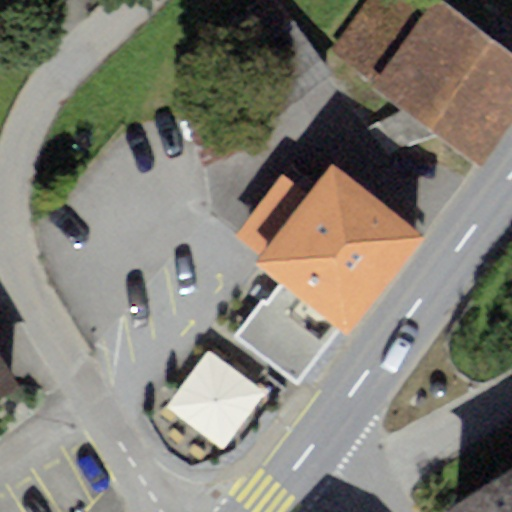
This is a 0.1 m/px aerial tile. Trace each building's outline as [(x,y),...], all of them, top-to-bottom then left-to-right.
[(511,55),(434,0),(391,0),(344,65),(485,167),(511,129),(511,55)] [(415,239),(334,171),(261,259),(284,277),(343,326),(415,239)] [(292,387),(343,326),(284,277),(233,339),(292,387)] [(0,363),(0,405),(18,395),(0,363)] [(511,511),(511,466),(446,507),(449,511),(511,511)]
